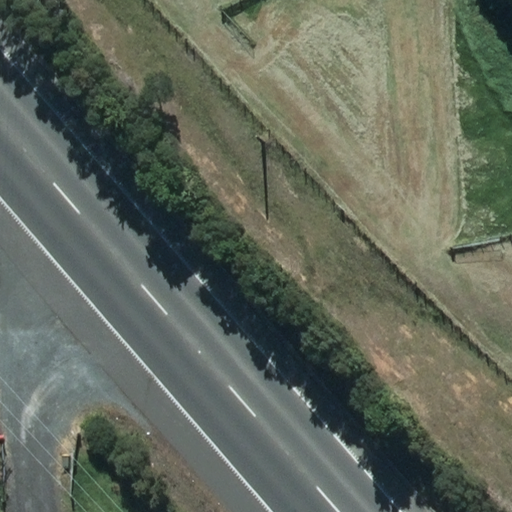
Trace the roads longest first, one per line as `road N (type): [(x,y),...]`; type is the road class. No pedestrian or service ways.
road 1 (primary): [(0,97),(370,511)]
road 2 (unknown): [(75,181),(7,312),(0,388)]
